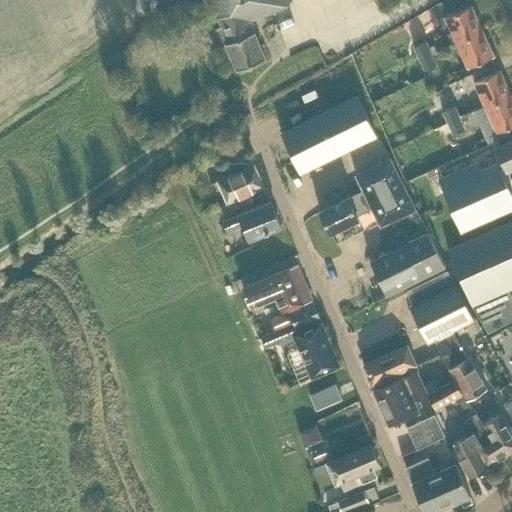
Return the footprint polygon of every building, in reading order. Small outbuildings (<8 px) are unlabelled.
[(203,0),(207,8),(209,14),(210,16),(216,19),(218,19),(221,26),(215,28),(221,45),(226,43),(238,70),(265,59),(251,22),(290,7),(287,0),(203,0)] [(445,17),(446,19),(440,22),(444,33),(451,29),(456,42),(482,31),(471,5),(445,17)] [(402,52),(407,65),(419,60),(431,54),(430,53),(425,41),(423,37),(433,31),(423,14),(382,39),(390,53),(399,49),(400,48),(402,52)] [(467,67),(493,56),(482,31),(456,42),(467,67)] [(431,54),(419,60),(424,70),(436,65),(431,54)] [(474,81),(485,106),(510,95),(499,70),(474,81)] [(511,124),(511,99),(510,95),(485,106),(496,132),(485,136),(488,143),(511,133),(508,126),(511,124)] [(310,167),(351,148),(376,136),(356,96),(317,115),(304,122),(281,133),(295,163),(310,167)] [(442,111),(447,123),(459,117),(454,106),(442,111)] [(459,117),(447,123),(452,135),(464,130),(459,117)] [(511,169),(511,139),(496,147),(506,172),(511,169)] [(253,165),(246,148),(222,158),(230,175),(217,181),(227,202),(263,187),(254,165),(253,165)] [(390,158),(363,172),(356,175),(364,190),(320,211),(330,233),(358,220),(356,215),(372,207),(382,226),(416,210),(390,158)] [(441,186),(444,193),(457,223),(461,231),(495,216),(499,223),(511,216),(511,197),(496,163),(478,171),(475,163),(438,180),(441,186)] [(217,201),(212,204),(214,209),(200,215),(204,225),(212,222),(214,225),(223,221),(228,231),(243,224),(249,239),(280,226),(270,201),(243,212),(238,199),(219,207),(217,201)] [(511,216),(499,223),(500,226),(447,250),(471,305),(488,332),(511,319),(511,297),(508,289),(511,286),(511,216)] [(445,266),(430,236),(428,232),(370,261),(386,295),(445,266)] [(298,266),(285,271),(263,280),(242,289),(250,308),(276,297),(282,313),(312,300),(304,282),(303,279),(298,266)] [(432,341),(434,339),(443,356),(442,357),(455,379),(468,400),(486,389),(452,331),(472,320),(454,283),(453,284),(446,271),(407,290),(414,304),(410,305),(428,342),(432,341)] [(275,332),(278,340),(279,342),(294,336),(311,378),(340,366),(312,301),(288,311),(298,331),(296,332),(293,325),(275,332)] [(274,331),(292,323),(287,311),(270,319),(274,331)] [(404,376),(416,371),(419,369),(407,344),(361,365),(371,387),(403,373),(404,376)] [(424,387),(416,371),(404,376),(373,390),(388,425),(418,412),(416,407),(421,405),(418,398),(427,394),(424,387)] [(436,389),(427,394),(435,409),(453,399),(457,406),(468,400),(455,379),(454,379),(448,383),(448,382),(441,386),(436,389)] [(427,394),(436,389),(433,382),(424,387),(427,394)] [(334,383),(309,395),(316,410),(341,399),(334,383)] [(482,424),(476,413),(475,413),(470,405),(461,411),(466,418),(465,419),(472,431),(467,434),(452,443),(459,460),(469,477),(473,474),(475,476),(483,471),(482,469),(485,467),(486,467),(476,451),(492,441),(488,434),(482,424)] [(511,432),(501,413),(482,424),(488,434),(492,441),(476,451),(486,467),(511,451),(511,432)] [(409,426),(419,448),(429,443),(444,437),(434,414),(409,426)] [(326,462),(313,467),(317,475),(330,470),(336,485),(340,483),(343,491),(376,477),(373,469),(380,466),(370,443),(326,462)] [(328,457),(323,446),(312,451),(316,462),(328,457)] [(416,449),(401,456),(404,462),(416,457),(416,456),(418,455),(416,449)] [(433,469),(428,457),(405,467),(412,482),(412,483),(424,511),(433,511),(470,497),(455,463),(442,469),(440,466),(433,469)] [(368,503),(378,499),(373,487),(328,505),(330,511),(342,511),(368,502),(368,503)]
